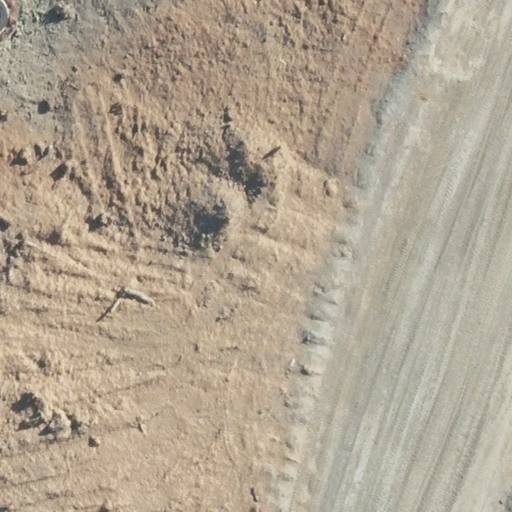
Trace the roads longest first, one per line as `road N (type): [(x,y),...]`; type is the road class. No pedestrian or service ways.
road 1 (trunk): [(309,511),(467,0)]
road 2 (trunk): [(511,166),(406,511)]
road 3 (track): [(104,511),(0,363)]
